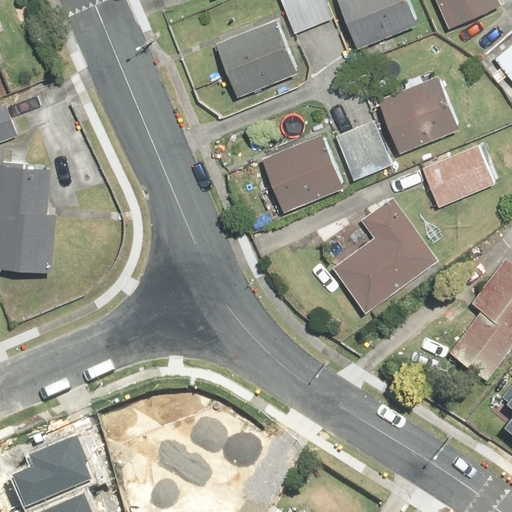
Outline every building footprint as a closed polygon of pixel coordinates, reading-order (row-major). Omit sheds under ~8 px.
[(284,0),(298,32),(338,15),(331,0),(284,0)] [(417,0),(343,0),(362,46),(426,20),(417,0)] [(443,0),(457,25),(507,0),(443,0)] [(218,40),(241,94),(304,67),(281,14),(218,40)] [(511,42),(496,54),(511,76),(511,42)] [(0,69),(9,66),(0,43),(0,69)] [(447,74),(383,100),(405,154),(469,127),(447,74)] [(11,96),(0,100),(0,140),(25,132),(11,96)] [(381,119),(340,136),(358,178),(398,160),(381,119)] [(267,157),(288,209),(353,182),(332,130),(267,157)] [(487,140),(429,164),(446,205),(504,180),(487,140)] [(1,164),(0,187),(0,264),(61,266),(65,167),(1,164)] [(335,266),(371,312),(448,253),(398,188),(364,215),(378,233),(335,266)] [(451,351),(494,381),(511,355),(511,251),(510,250),(476,298),(484,304),(451,351)] [(13,475),(25,505),(98,476),(81,434),(27,455),(32,468),(13,475)] [(260,511),(267,511),(296,467),(267,449),(237,496),(260,511)] [(238,511),(237,496),(232,454),(196,458),(198,477),(150,483),(153,511),(238,511)] [(93,511),(87,495),(45,511),(93,511)] [(313,511),(296,500),(287,511),(313,511)]
